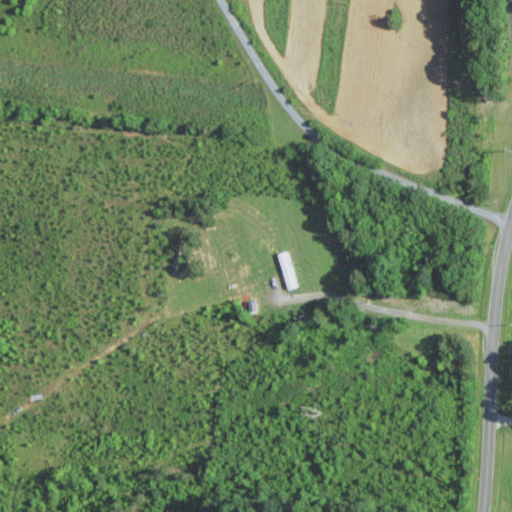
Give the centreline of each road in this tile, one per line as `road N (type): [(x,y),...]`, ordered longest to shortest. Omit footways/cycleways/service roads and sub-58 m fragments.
road 1 (residential): [(508,221),(418,202),(362,173),(288,105),(223,0)]
road 2 (residential): [(479,511),(490,328),(511,209)]
